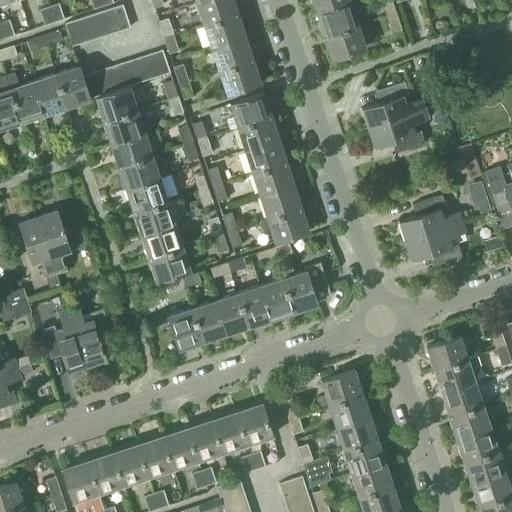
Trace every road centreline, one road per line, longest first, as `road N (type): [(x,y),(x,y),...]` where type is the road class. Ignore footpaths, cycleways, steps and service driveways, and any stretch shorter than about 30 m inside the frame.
road 1 (residential): [(0,445),(382,319)]
road 2 (residential): [(382,319),(281,0)]
road 3 (residential): [(447,511),(382,319)]
road 4 (residential): [(382,319),(511,275)]
